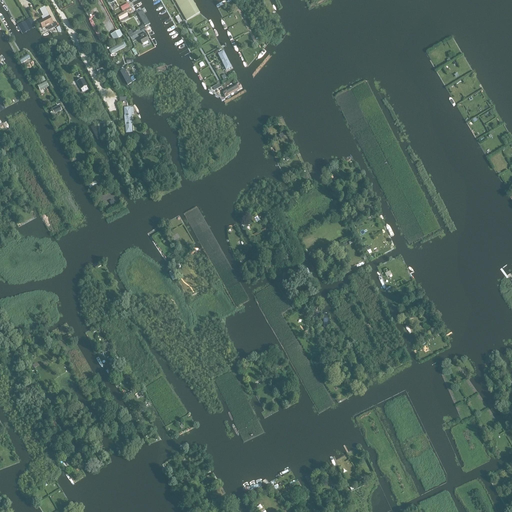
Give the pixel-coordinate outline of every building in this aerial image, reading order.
[(173,0),(186,22),(199,14),(190,0),(173,0)] [(43,29),(53,24),(49,17),(50,17),(45,7),(40,10),(44,17),(42,18),(43,20),(39,22),(43,29)] [(149,24),(142,11),(138,13),(145,26),(149,24)] [(120,21),(120,20),(127,16),(125,12),(117,16),(120,21)] [(17,26),(19,29),(22,35),(37,26),(32,18),(17,26)] [(114,41),(123,36),(119,30),(111,35),(114,41)] [(146,37),(148,37),(146,33),(140,36),(142,38),(139,40),(142,44),(148,41),(146,37)] [(111,54),(125,47),(123,43),(109,50),(111,54)] [(223,51),(218,54),(226,70),(231,67),(223,51)] [(19,60),(21,64),(30,58),(28,55),(19,60)] [(98,74),(106,70),(104,65),(96,69),(98,74)] [(131,82),(125,70),(121,72),(128,84),(131,82)] [(40,92),(49,87),(46,81),(37,86),(40,92)] [(83,81),(78,83),(81,90),(86,87),(83,81)] [(242,89),(239,83),(222,93),(225,98),(242,89)] [(54,114),(62,111),(59,106),(52,110),(54,114)] [(131,107),(124,108),(126,134),(132,133),(131,107)]
